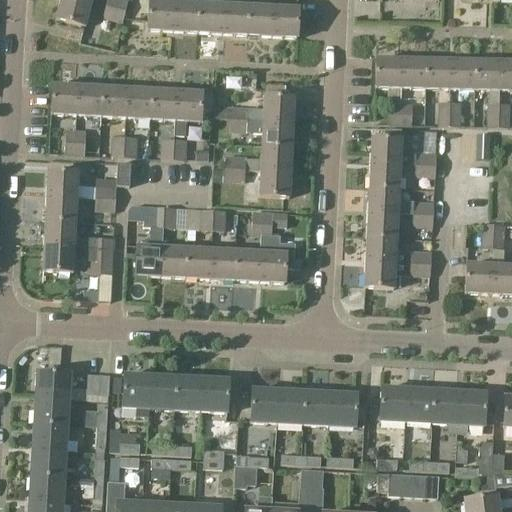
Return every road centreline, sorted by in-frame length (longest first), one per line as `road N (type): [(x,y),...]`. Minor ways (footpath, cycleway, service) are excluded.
road 1 (residential): [(320,346),(340,0)]
road 2 (residential): [(320,346),(0,326)]
road 3 (residential): [(0,280),(9,50),(22,0)]
road 4 (residential): [(511,351),(320,346)]
